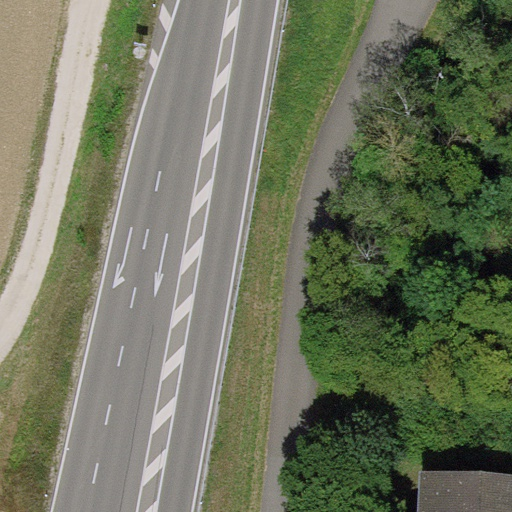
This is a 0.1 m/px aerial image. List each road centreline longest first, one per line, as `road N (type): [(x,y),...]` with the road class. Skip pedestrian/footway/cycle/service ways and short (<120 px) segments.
road 1 (track): [(274,511),(318,174),(397,0)]
road 2 (primary): [(232,0),(131,511)]
road 3 (track): [(92,0),(45,232),(0,333)]
